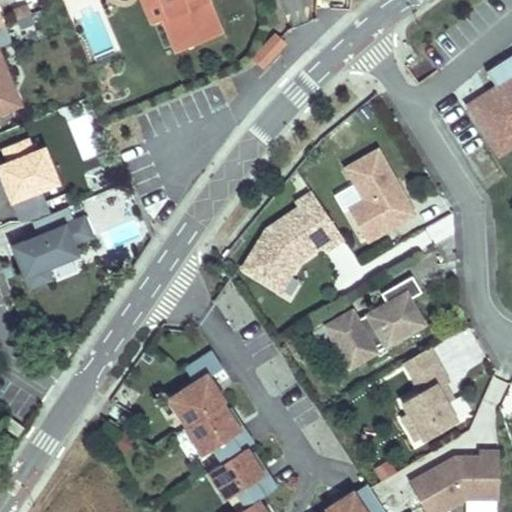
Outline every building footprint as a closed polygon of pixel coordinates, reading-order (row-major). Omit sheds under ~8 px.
[(168,16),(160,0),(140,0),(151,24),(162,19),(168,16)] [(160,0),(168,16),(162,19),(176,52),(221,34),(206,0),(160,0)] [(31,11),(28,4),(14,9),(17,16),(31,11)] [(0,90),(14,85),(0,50),(0,42),(11,38),(4,21),(3,22),(0,23),(0,110),(5,109),(0,96),(0,90)] [(266,67),(287,39),(274,29),(253,57),(266,67)] [(439,48),(408,61),(416,78),(446,65),(439,48)] [(511,52),(484,71),(494,88),(466,105),(497,154),(511,144),(511,52)] [(21,102),(14,85),(0,90),(0,96),(5,109),(21,102)] [(42,185),(59,178),(45,144),(34,148),(29,134),(4,144),(9,158),(0,161),(0,164),(21,217),(34,217),(52,209),(42,185)] [(346,212),(365,243),(411,215),(404,201),(400,204),(390,185),(393,183),(375,151),(343,170),(362,202),(346,212)] [(400,204),(404,201),(393,183),(390,185),(400,204)] [(264,232),(241,271),(278,293),(288,277),(284,269),(295,261),(297,263),(321,246),(325,251),(341,240),(309,194),(293,206),(296,210),(264,232)] [(95,233),(86,212),(75,217),(69,202),(52,209),(34,217),(40,231),(38,238),(32,240),(30,235),(14,242),(31,284),(53,275),(49,264),(80,251),(75,241),(95,233)] [(134,220),(111,228),(117,243),(140,235),(134,220)] [(38,238),(40,231),(30,235),(32,240),(38,238)] [(288,277),(297,263),(295,261),(284,269),(288,277)] [(351,311),(324,327),(334,344),(341,341),(355,365),(375,353),(373,350),(382,344),(384,348),(423,325),(408,300),(420,293),(410,277),(379,295),(385,304),(366,316),(368,319),(359,324),(357,322),(356,320),(351,311)] [(366,316),(356,320),(357,322),(359,324),(368,319),(366,316)] [(458,370),(485,360),(475,330),(447,340),(458,370)] [(348,369),(355,365),(341,341),(334,344),(348,369)] [(375,353),(384,348),(382,344),(373,350),(375,353)] [(209,356),(180,376),(189,389),(165,406),(183,432),(219,407),(221,406),(205,382),(220,372),(209,356)] [(448,382),(436,362),(410,377),(419,391),(401,402),(423,440),(456,420),(446,403),(445,401),(441,404),(436,395),(440,393),(437,388),(442,384),(448,382)] [(451,400),(442,384),(437,388),(440,393),(436,395),(441,404),(445,401),(446,403),(451,400)] [(219,407),(183,432),(200,459),(210,452),(220,466),(243,451),(249,447),(239,431),(237,433),(219,407)] [(25,427),(10,417),(3,427),(18,438),(25,427)] [(220,466),(206,476),(224,502),(235,495),(245,510),(255,503),(273,490),(263,475),(261,477),(243,451),(220,466)] [(497,500),(498,458),(478,458),(478,464),(454,464),(443,470),(441,465),(408,484),(423,511),(441,511),(465,499),(497,500)] [(384,511),(366,484),(324,511),(384,511)] [(245,510),(241,511),(261,511),(255,503),(245,510)]
